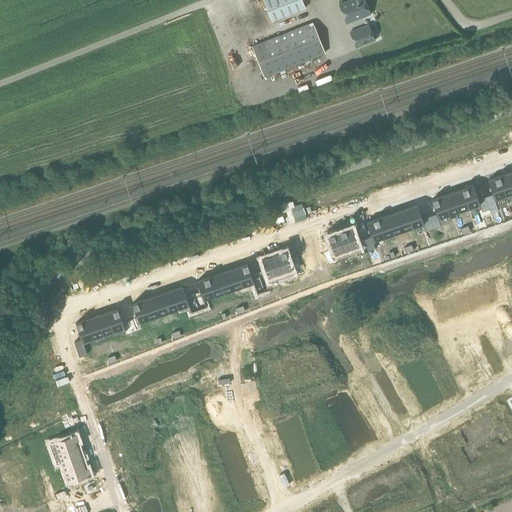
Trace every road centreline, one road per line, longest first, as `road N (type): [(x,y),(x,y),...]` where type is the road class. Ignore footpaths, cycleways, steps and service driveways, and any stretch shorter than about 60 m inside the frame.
road 1 (residential): [(511,155),(63,312),(64,342),(116,499)]
road 2 (residential): [(279,510),(411,436)]
road 3 (residential): [(279,510),(228,372)]
